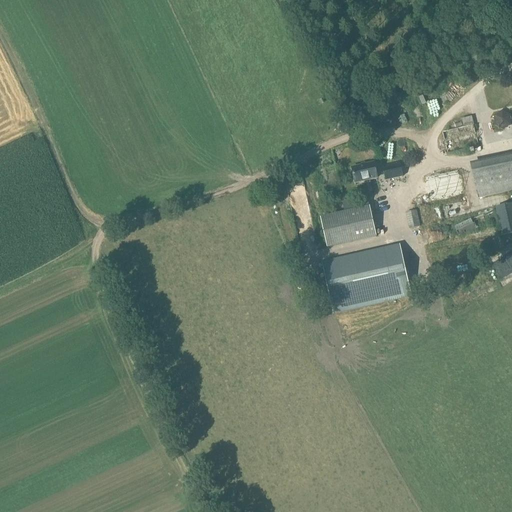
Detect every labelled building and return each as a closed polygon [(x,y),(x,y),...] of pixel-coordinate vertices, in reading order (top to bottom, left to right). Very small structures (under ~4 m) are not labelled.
[(494,116),(494,126),(503,131),(511,125),(511,115),(502,111),(494,116)] [(472,118),(462,120),(464,128),(474,126),(472,118)] [(511,155),(470,164),(477,199),(511,191),(511,155)] [(431,186),(459,178),(455,162),(427,169),(431,186)] [(378,178),(375,163),(353,168),(356,183),(378,178)] [(401,177),(399,164),(384,167),(387,180),(401,177)] [(291,215),(295,214),(299,244),(310,243),(302,192),(289,194),(291,215)] [(454,226),(492,209),(490,203),(451,221),(454,226)] [(511,204),(495,208),(501,237),(511,234),(511,204)] [(370,208),(369,209),(345,214),(321,219),(328,250),(377,239),(370,208)] [(497,220),(493,210),(454,227),(458,237),(497,220)] [(405,214),(409,230),(420,227),(417,211),(405,214)] [(399,248),(324,265),(335,314),(410,297),(399,248)]
